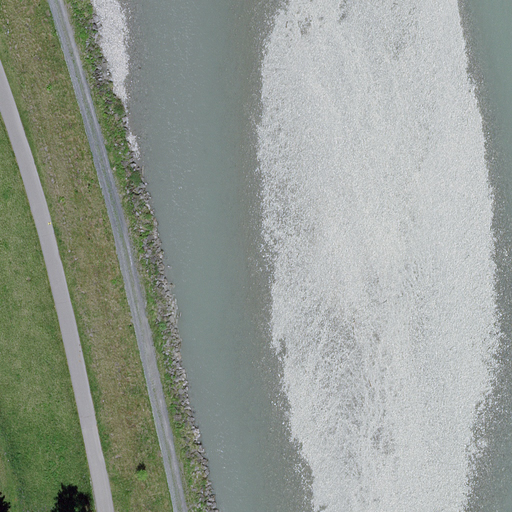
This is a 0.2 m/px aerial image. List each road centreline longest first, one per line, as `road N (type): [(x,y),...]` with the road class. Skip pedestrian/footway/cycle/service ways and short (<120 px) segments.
road 1 (track): [(53,0),(106,186),(181,511)]
road 2 (track): [(0,85),(52,260),(104,511)]
